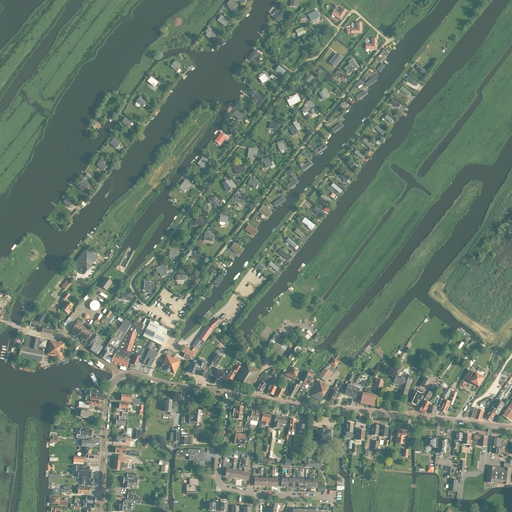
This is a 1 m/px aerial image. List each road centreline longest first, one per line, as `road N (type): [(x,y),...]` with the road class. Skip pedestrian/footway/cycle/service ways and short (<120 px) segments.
road 1 (tertiary): [(228,391),(328,410),(511,426)]
road 2 (tertiary): [(98,511),(108,393),(121,374)]
road 3 (residential): [(259,494),(221,486),(216,477),(228,391)]
road 4 (unclassified): [(121,374),(58,329),(57,298),(71,284)]
